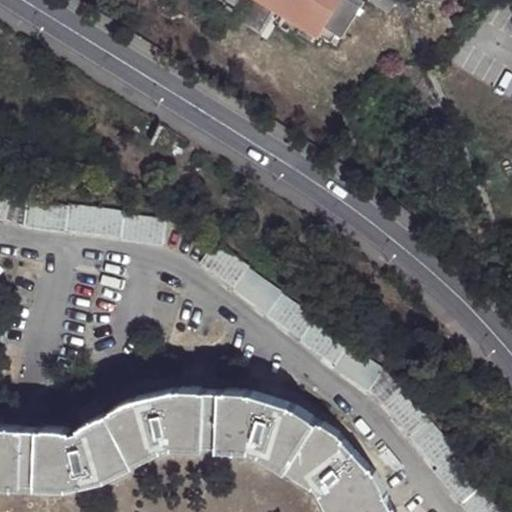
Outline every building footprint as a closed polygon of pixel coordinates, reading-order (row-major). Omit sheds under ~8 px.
[(264,0),(317,33),(324,22),(341,32),(362,0),(264,0)] [(60,231),(62,209),(22,204),(17,230),(59,236),(60,231)] [(63,205),(62,209),(60,231),(114,238),(116,216),(118,212),(63,205)] [(159,221),(116,216),(114,238),(114,242),(156,248),(159,221)] [(227,288),(240,269),(242,267),(207,243),(191,264),(227,288)] [(275,292),(240,269),(227,288),(225,291),(259,314),(273,295),(275,292)] [(308,318),(273,295),(259,314),(257,317),(293,341),(306,322),(308,318)] [(342,345),(306,322),(293,341),(291,343),(326,367),(340,347),(342,345)] [(375,371),(340,347),(326,367),(325,369),(360,393),(371,376),(375,371)] [(405,437),(422,421),(424,419),(395,388),(376,406),(405,437)] [(215,450),(216,444),(219,392),(186,390),(146,399),(119,414),(147,465),(172,450),(184,449),(215,450)] [(216,444),(231,444),(234,392),(219,392),(216,444)] [(274,455),(300,472),(331,424),(304,406),(264,394),(234,392),(231,444),(231,450),(262,451),(274,455)] [(81,431),(49,430),(47,482),(48,488),(78,489),(119,480),(147,465),(119,414),(91,429),(81,431)] [(451,452),(422,421),(405,437),(402,438),(430,469),(447,456),(451,452)] [(340,511),(365,511),(396,496),(382,468),(380,469),(353,441),(354,438),(331,424),(300,472),(324,487),(332,496),(340,511)] [(0,486),(32,488),(33,482),(34,430),(2,428),(0,426),(0,486)] [(34,430),(33,482),(47,482),(49,430),(34,430)] [(476,486),(447,456),(430,469),(426,474),(455,505),(473,489),(476,486)] [(494,511),(473,489),(455,505),(453,506),(458,511),(494,511)] [(397,511),(402,510),(399,503),(396,496),(365,511),(397,511)]
